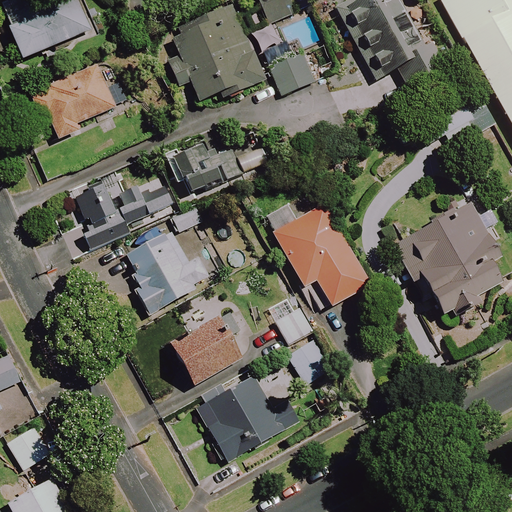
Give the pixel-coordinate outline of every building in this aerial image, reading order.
[(89,31),(75,0),(73,0),(5,31),(20,63),(89,31)] [(293,16),(285,0),(254,0),(267,27),(293,16)] [(422,51),(394,0),(361,0),(334,15),(374,89),(396,77),(409,100),(446,79),(429,47),(422,51)] [(511,0),(440,0),(438,2),(511,134),(511,0)] [(221,103),(265,85),(254,60),(251,61),(230,9),(186,27),(188,31),(169,39),(177,57),(163,63),(175,92),(189,86),(198,108),(219,99),(221,103)] [(311,86),(299,57),(267,70),(279,99),(311,86)] [(111,112),(92,70),(28,100),(40,127),(45,124),(56,145),(78,134),(76,129),(111,112)] [(427,146),(439,140),(450,160),(475,147),(464,126),(488,114),(475,89),(415,122),(427,146)] [(154,166),(166,192),(160,195),(178,233),(199,223),(195,214),(230,197),(214,164),(207,167),(197,145),(154,166)] [(263,166),(256,151),(235,161),(242,176),(263,166)] [(72,205),(83,229),(74,233),(88,263),(108,253),(165,226),(148,191),(138,196),(129,178),(72,205)] [(368,288),(321,207),(270,237),(301,292),(317,318),(368,288)] [(464,313),(483,304),(478,296),(498,286),(484,258),(492,254),(468,208),(390,248),(412,290),(421,285),(431,305),(454,293),(464,313)] [(169,234),(124,257),(137,283),(128,287),(145,319),(208,286),(196,262),(186,267),(169,234)] [(285,297),(264,309),(281,339),(303,326),(285,297)] [(194,389),(240,364),(216,319),(166,346),(190,391),(194,389)] [(329,373),(310,344),(285,360),(303,389),(329,373)] [(0,393),(18,385),(6,359),(0,362),(0,393)] [(201,400),(204,405),(194,411),(225,466),(290,429),(277,407),(269,412),(250,379),(223,394),(220,389),(201,400)] [(47,460),(32,433),(6,447),(20,474),(47,460)] [(63,511),(48,484),(6,507),(8,511),(63,511)]
